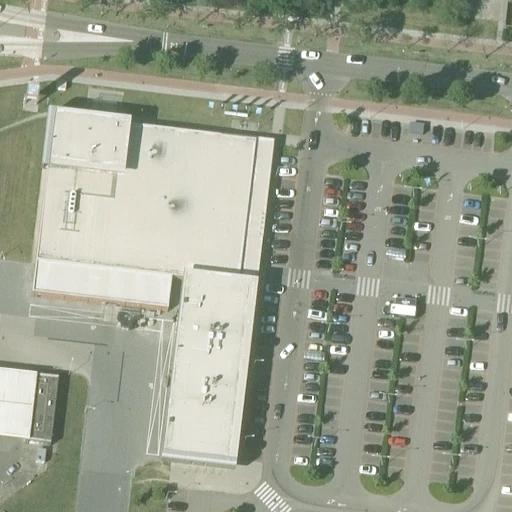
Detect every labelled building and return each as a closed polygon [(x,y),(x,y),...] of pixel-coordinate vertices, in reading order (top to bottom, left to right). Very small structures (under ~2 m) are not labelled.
[(166,311),(169,281),(183,282),(183,281),(238,287),(241,262),(240,262),(242,243),(244,243),(244,238),(243,238),(245,219),(247,219),(247,215),(246,215),(248,195),(249,195),(250,191),(249,191),(251,171),(252,171),(253,167),(252,167),(254,147),(255,147),(255,144),(219,140),(129,129),(51,120),(51,121),(48,120),(42,169),(46,169),(45,176),(31,295),(166,311)] [(410,125),(409,134),(423,136),(424,126),(410,125)] [(183,281),(183,282),(179,311),(246,319),(246,317),(245,317),(248,292),(249,292),(250,289),(238,287),(183,281)] [(179,311),(176,341),(242,349),(243,347),(241,347),(244,321),(246,321),(246,319),(179,311)] [(232,378),(239,379),(239,377),(238,377),(241,351),(242,351),(242,349),(176,341),(170,391),(208,395),(209,386),(224,387),(225,379),(232,379),(232,378)] [(0,438),(25,441),(26,441),(33,381),(31,381),(31,378),(32,375),(0,371),(0,438)] [(31,378),(31,381),(33,381),(26,441),(25,441),(24,444),(27,445),(27,444),(46,446),(46,447),(49,448),(57,381),(54,381),(54,382),(48,381),(35,380),(35,378),(31,378)] [(239,381),(239,379),(232,378),(232,379),(225,379),(224,387),(209,386),(208,395),(207,405),(235,409),(235,407),(234,406),(237,381),(239,381)] [(165,431),(232,439),(232,436),(231,436),(234,411),(235,411),(235,409),(207,405),(208,395),(170,391),(165,431)] [(226,473),(226,469),(228,469),(228,466),(227,466),(230,441),(232,441),(232,439),(165,431),(161,461),(162,461),(162,465),(226,473)]
